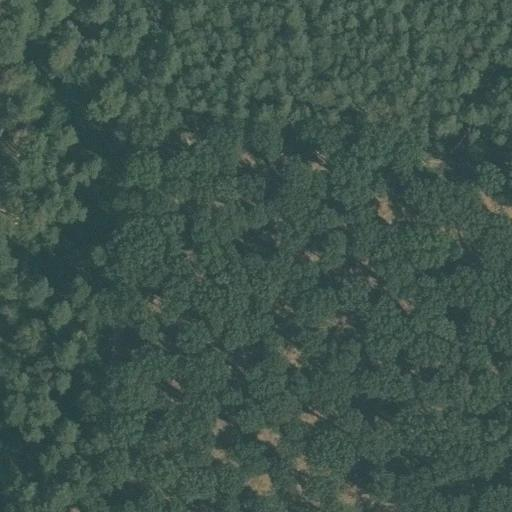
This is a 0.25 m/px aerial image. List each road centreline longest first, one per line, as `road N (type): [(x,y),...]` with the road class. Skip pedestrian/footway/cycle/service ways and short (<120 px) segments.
road 1 (track): [(159,0),(110,511)]
road 2 (track): [(147,134),(511,176)]
